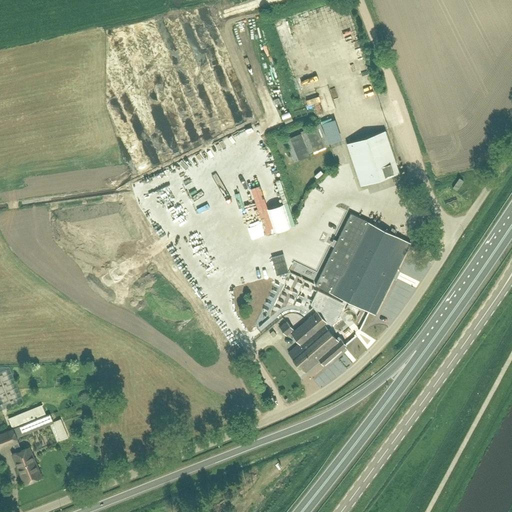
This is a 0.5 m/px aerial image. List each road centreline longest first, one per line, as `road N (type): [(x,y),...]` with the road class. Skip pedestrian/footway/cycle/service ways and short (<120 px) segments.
road 1 (unclassified): [(36,511),(288,410),(339,380),(397,323),(511,150)]
road 2 (trunk): [(421,353),(337,409),(81,511)]
road 3 (secondary): [(340,511),(511,272)]
road 4 (track): [(457,232),(431,200),(358,0)]
road 5 (trunk): [(300,511),(421,353)]
road 6 (trunk): [(421,353),(511,221)]
